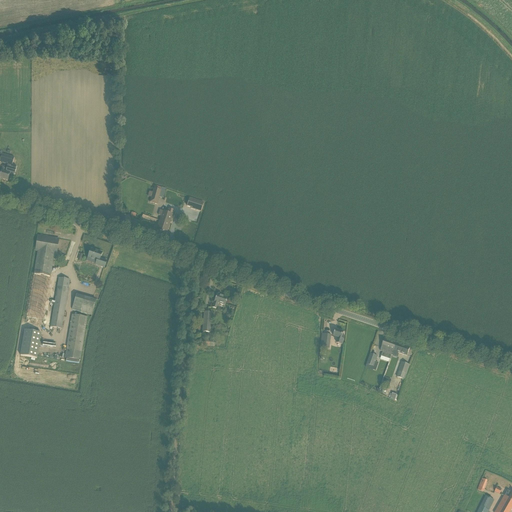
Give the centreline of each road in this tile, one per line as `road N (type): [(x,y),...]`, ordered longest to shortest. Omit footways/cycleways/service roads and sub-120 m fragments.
road 1 (unclassified): [(511,369),(0,195)]
road 2 (track): [(172,511),(196,260)]
